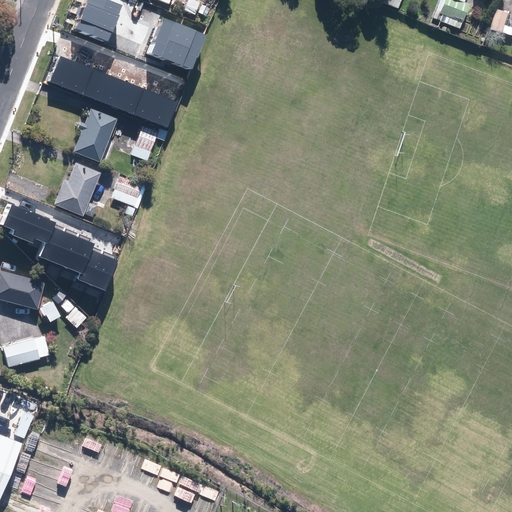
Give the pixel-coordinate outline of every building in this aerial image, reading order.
[(400,0),(381,0),(381,2),(397,8),(400,0)] [(467,5),(454,0),(442,0),(437,14),(440,15),(438,22),(458,30),(467,5)] [(149,14),(121,3),(104,45),(132,56),(149,14)] [(511,14),(499,10),(492,30),(504,34),(511,14)] [(182,18),(161,11),(153,35),(173,42),(182,18)] [(74,61),(60,56),(51,80),(64,85),(74,61)] [(91,68),(74,61),(64,85),(82,92),(91,68)] [(108,75),(91,68),(82,92),(99,99),(108,75)] [(171,98),(173,94),(181,97),(185,86),(177,83),(178,80),(159,73),(152,91),(171,98)] [(125,82),(108,75),(99,99),(115,105),(125,82)] [(142,89),(125,82),(115,105),(133,112),(142,89)] [(159,95),(142,89),(133,112),(149,119),(159,95)] [(177,102),(159,95),(149,119),(168,126),(177,102)] [(89,108),(83,124),(79,122),(76,129),(80,131),(72,152),(98,163),(116,119),(89,108)] [(156,132),(141,126),(130,154),(145,160),(156,132)] [(166,132),(159,129),(155,138),(162,141),(166,132)] [(100,173),(74,163),(67,180),(63,178),(52,205),(82,217),(100,173)] [(120,174),(110,199),(136,209),(146,185),(120,174)] [(12,235),(19,238),(30,211),(8,202),(0,221),(0,224),(14,230),(12,235)] [(127,207),(124,213),(131,216),(134,209),(127,207)] [(30,211),(19,238),(34,244),(36,239),(48,244),(54,228),(57,222),(30,211)] [(41,261),(53,266),(67,233),(54,228),(48,244),(41,261)] [(79,238),(67,233),(53,266),(65,271),(79,238)] [(95,244),(79,238),(65,271),(80,278),(92,250),(95,244)] [(78,282),(91,287),(104,255),(92,250),(80,278),(78,282)] [(104,255),(91,287),(104,293),(118,260),(104,255)] [(43,282),(0,271),(0,299),(36,309),(43,282)] [(59,289),(50,297),(63,312),(72,305),(59,289)] [(37,308),(41,316),(43,315),(48,323),(59,317),(51,301),(37,308)] [(48,357),(43,337),(2,347),(7,368),(48,357)]
